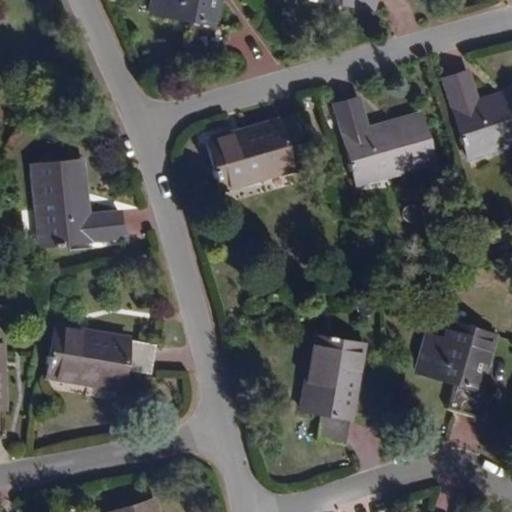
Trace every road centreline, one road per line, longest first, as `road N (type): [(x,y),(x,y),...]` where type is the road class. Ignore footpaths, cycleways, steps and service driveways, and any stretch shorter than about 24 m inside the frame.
road 1 (residential): [(144,124),(511,24)]
road 2 (residential): [(144,124),(226,433)]
road 3 (residential): [(275,511),(462,458),(511,496)]
road 4 (residential): [(0,480),(226,433)]
road 5 (residential): [(86,0),(144,124)]
